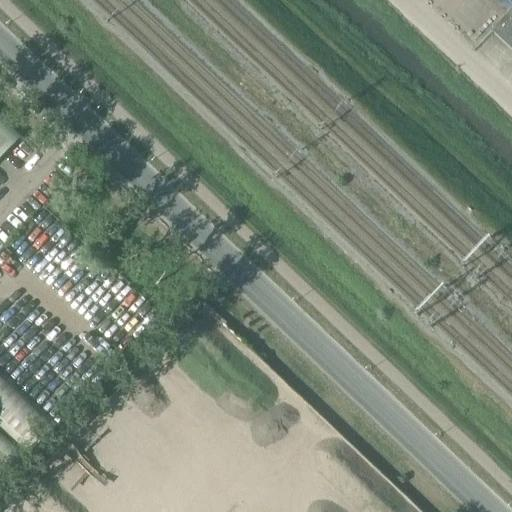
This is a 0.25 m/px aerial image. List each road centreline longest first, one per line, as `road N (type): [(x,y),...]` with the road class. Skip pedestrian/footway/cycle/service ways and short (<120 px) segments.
road 1 (unclassified): [(0,50),(482,511)]
road 2 (unclassified): [(511,102),(404,0)]
